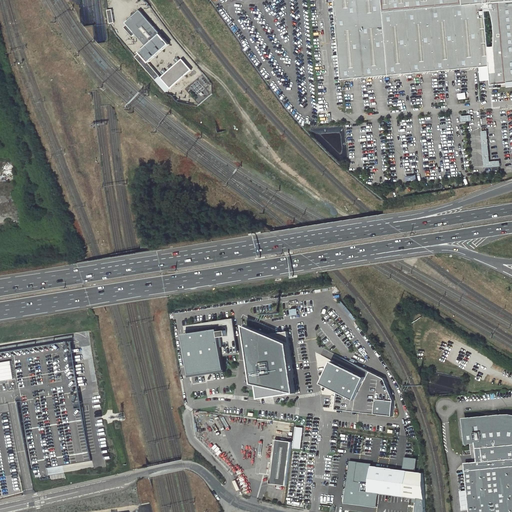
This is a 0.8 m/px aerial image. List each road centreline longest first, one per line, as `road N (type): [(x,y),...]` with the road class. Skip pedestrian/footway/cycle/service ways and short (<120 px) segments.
road 1 (trunk): [(0,308),(377,247)]
road 2 (trunk): [(511,187),(434,212),(207,257)]
road 3 (trunk): [(511,208),(207,257)]
road 4 (unclassified): [(262,511),(228,503),(190,462),(0,508)]
road 5 (unknown): [(0,345),(83,336),(98,450),(81,458)]
road 6 (trunk): [(207,257),(0,292)]
road 7 (trunk): [(377,247),(511,226)]
